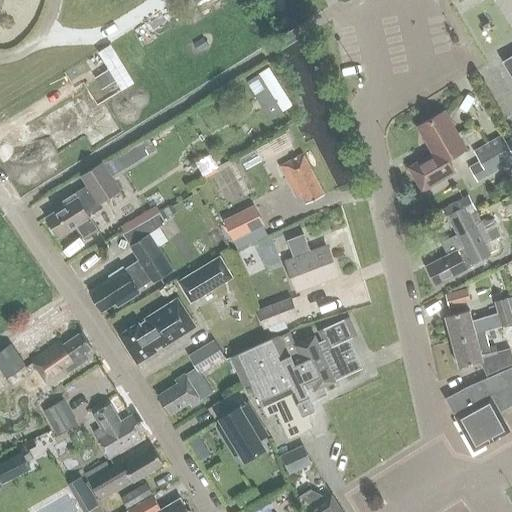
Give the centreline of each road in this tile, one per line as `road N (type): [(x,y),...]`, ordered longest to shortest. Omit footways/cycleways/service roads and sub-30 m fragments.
road 1 (residential): [(455,486),(427,416),(373,141),(376,100)]
road 2 (unclassified): [(210,511),(0,190)]
